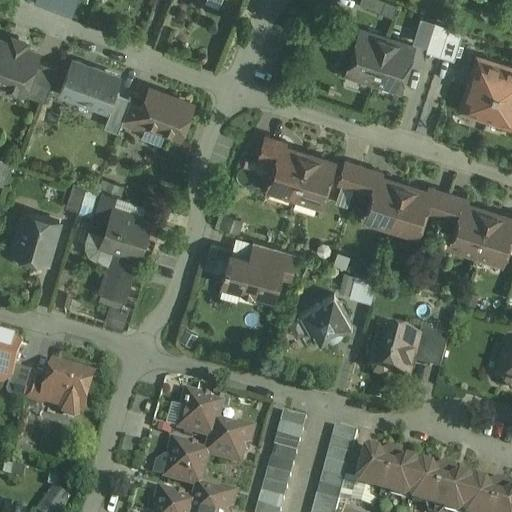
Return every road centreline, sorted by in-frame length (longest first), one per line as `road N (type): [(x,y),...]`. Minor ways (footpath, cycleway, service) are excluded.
road 1 (residential): [(455,433),(133,354)]
road 2 (residential): [(228,88),(511,176)]
road 3 (residential): [(228,88),(198,171),(201,213),(169,309),(133,354)]
road 4 (residential): [(0,4),(228,88)]
road 5 (residential): [(133,354),(95,511)]
road 6 (residential): [(133,354),(103,337),(0,309)]
